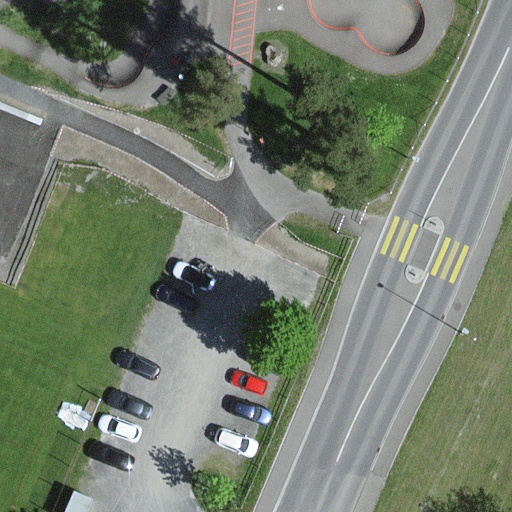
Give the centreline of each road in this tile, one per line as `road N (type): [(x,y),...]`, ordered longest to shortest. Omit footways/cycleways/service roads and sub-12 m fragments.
road 1 (residential): [(311,511),(511,32)]
road 2 (track): [(244,256),(147,511)]
